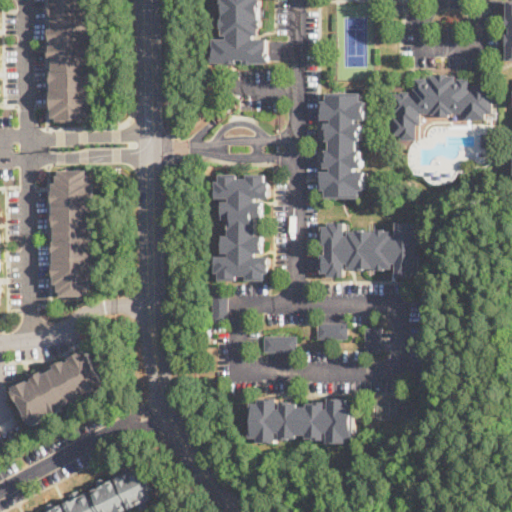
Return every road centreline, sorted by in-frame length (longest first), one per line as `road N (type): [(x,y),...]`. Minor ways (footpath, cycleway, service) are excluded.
road 1 (residential): [(297,303),(263,303),(242,314),(236,345),(246,368),(269,376),(377,373),(399,363),(407,339),(399,310),(297,303)]
road 2 (residential): [(31,341),(23,0)]
road 3 (residential): [(297,0),(297,303)]
road 4 (residential): [(168,408),(154,341),(150,222)]
road 5 (residential): [(0,490),(168,408)]
road 6 (residential): [(152,305),(118,304),(56,334),(0,342)]
road 7 (residential): [(434,0),(423,19),(423,49),(437,50),(476,48),(478,29),(462,0)]
road 8 (residential): [(245,511),(189,450),(168,408)]
road 9 (residential): [(148,148),(27,149)]
